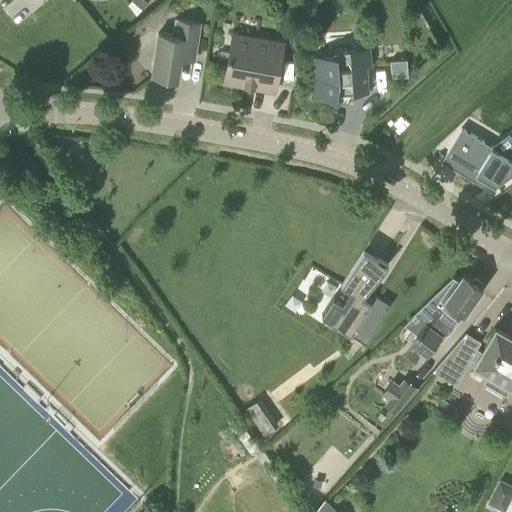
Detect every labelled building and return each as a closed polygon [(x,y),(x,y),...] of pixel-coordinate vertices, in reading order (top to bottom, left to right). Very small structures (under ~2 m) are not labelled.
[(132,0),(143,10),(149,3),(146,0),(132,0)] [(182,57),(194,58),(199,22),(174,18),(172,34),(158,31),(154,53),(156,53),(152,74),(178,78),(182,57)] [(227,62),(224,81),(244,84),(275,90),(276,85),(284,42),(258,37),(258,42),(232,38),(230,50),(227,62)] [(350,47),(334,48),(335,53),(315,54),(317,75),(315,75),(312,94),(337,97),(338,91),(353,90),(368,89),(367,65),(371,64),(369,45),(350,47)] [(227,62),(230,50),(220,49),(218,60),(227,62)] [(408,74),(407,57),(391,58),(392,75),(408,74)] [(511,169),(511,146),(504,152),(461,127),(445,155),(457,162),(455,166),(472,176),(475,171),(494,182),(511,169)] [(388,264),(364,248),(342,283),(351,289),(343,301),(334,296),(322,314),(351,333),(371,301),(363,295),(388,264)] [(473,300),(483,287),(463,272),(458,279),(452,275),(411,315),(412,316),(403,324),(418,333),(412,341),(427,352),(438,337),(442,340),(448,331),(449,332),(462,313),(464,314),(473,300)] [(475,364),(491,373),(487,381),(506,391),(510,384),(511,385),(511,336),(496,327),(482,351),(475,347),(479,341),(465,333),(434,368),(456,380),(469,357),(476,362),(475,364)] [(404,377),(399,383),(389,398),(384,405),(397,414),(419,388),(404,377)] [(260,396),(256,399),(244,407),(262,433),(274,425),(278,422),(260,396)] [(264,447),(245,420),(229,433),(249,458),(264,447)] [(511,492),(511,484),(499,478),(487,501),(504,510),(511,492)] [(309,511),(340,511),(324,497),(309,511)]
